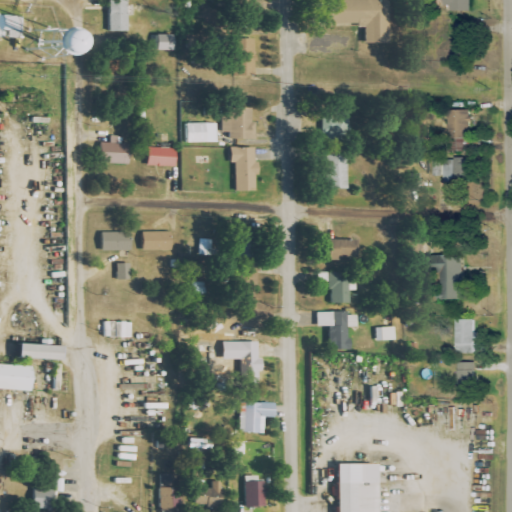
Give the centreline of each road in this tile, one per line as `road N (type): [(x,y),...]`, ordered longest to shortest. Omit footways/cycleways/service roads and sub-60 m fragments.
road 1 (residential): [(79,0),(93,511)]
road 2 (residential): [(293,511),(287,0)]
road 3 (residential): [(510,511),(505,0)]
road 4 (residential): [(511,218),(81,202)]
